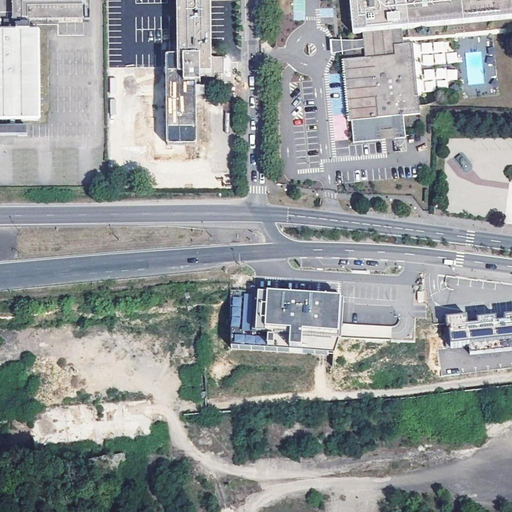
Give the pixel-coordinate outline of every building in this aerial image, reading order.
[(21,21),(29,21),(83,20),(82,0),(12,0),(13,21),(21,21)] [(209,0),(177,0),(178,58),(167,58),(168,145),(196,145),(195,84),(200,84),(200,77),(204,77),(204,78),(214,78),(214,73),(222,73),(222,66),(221,59),(212,59),(212,58),(209,58),(209,0)] [(421,98),(416,49),(412,49),(410,32),(511,21),(511,0),(349,0),(353,39),(363,38),(363,46),(359,46),(359,54),(364,54),(365,64),(342,66),(347,127),(364,125),(365,133),(379,131),(378,123),(426,117),(424,98),(421,98)] [(0,31),(0,119),(39,120),(38,32),(29,32),(21,32),(0,31)] [(359,54),(359,46),(340,48),(340,56),(359,54)] [(419,49),(416,49),(421,98),(424,98),(419,49)] [(0,123),(0,134),(26,134),(26,123),(0,123)] [(405,139),(404,129),(394,130),(395,140),(405,139)] [(339,341),(342,302),(268,298),(265,336),(291,338),(290,355),(302,356),(303,339),(339,341)] [(449,333),(451,348),(469,346),(511,341),(511,317),(505,318),(505,324),(497,324),(496,319),(478,321),(478,326),(468,327),(467,318),(446,320),(447,329),(450,329),(451,333),(449,333)] [(511,341),(469,346),(470,355),(511,350),(511,341)]
